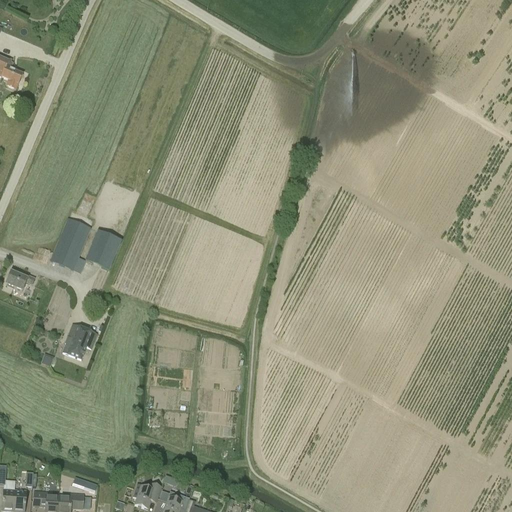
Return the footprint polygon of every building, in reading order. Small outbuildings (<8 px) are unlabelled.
[(15,92),(22,76),(10,71),(12,65),(0,59),(0,78),(8,82),(5,87),(15,92)] [(91,230),(67,220),(50,263),(73,273),(91,230)] [(109,273),(121,243),(97,233),(84,262),(109,273)] [(32,287),(34,281),(25,276),(24,279),(11,274),(6,286),(22,293),(26,284),(32,287)] [(64,346),(65,346),(61,355),(81,363),(86,350),(91,352),(97,336),(72,326),(64,346)] [(49,368),(52,359),(42,355),(39,364),(49,368)] [(33,475),(26,474),(25,488),(25,489),(26,489),(32,489),(32,481),(33,475)] [(74,481),(71,489),(82,492),(85,484),(74,481)] [(137,487),(133,498),(137,499),(134,507),(147,511),(150,503),(156,505),(161,489),(155,487),(150,485),(148,491),(140,488),(137,487)] [(12,511),(14,493),(3,492),(1,511),(12,511)] [(12,511),(23,511),(25,494),(14,493),(12,511)] [(44,511),(57,511),(58,498),(46,497),(47,495),(34,494),(33,508),(45,509),(44,511)] [(162,494),(159,502),(167,504),(163,511),(185,511),(189,502),(189,500),(183,498),(170,494),(169,496),(162,494)] [(69,511),(70,510),(83,511),(84,496),(69,495),(68,499),(58,498),(57,511),(69,511)] [(201,511),(193,509),(195,504),(189,502),(185,511),(201,511)]
